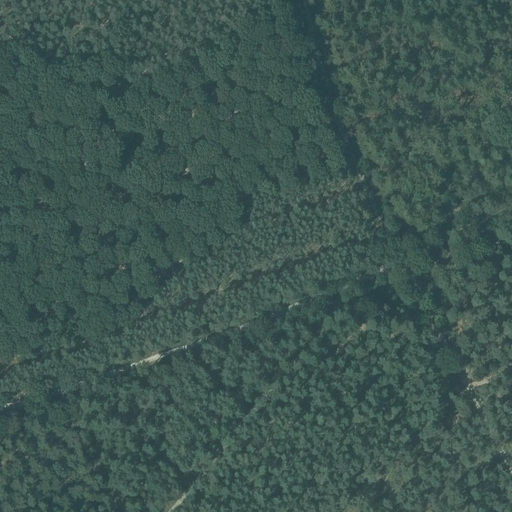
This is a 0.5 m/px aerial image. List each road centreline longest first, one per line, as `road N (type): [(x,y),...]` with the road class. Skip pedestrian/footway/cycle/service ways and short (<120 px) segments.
road 1 (track): [(403,262),(330,94),(308,0)]
road 2 (track): [(403,262),(468,391)]
road 3 (track): [(511,202),(403,262)]
